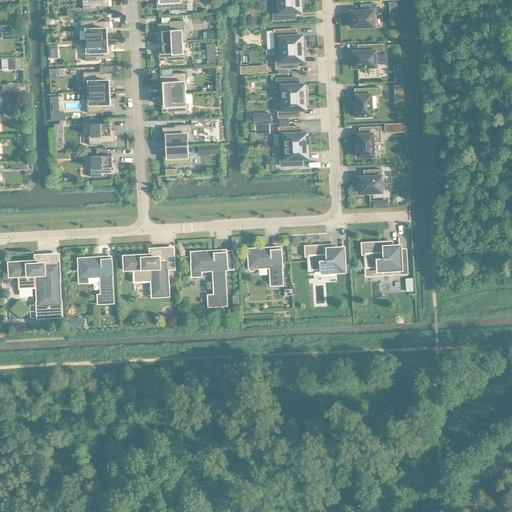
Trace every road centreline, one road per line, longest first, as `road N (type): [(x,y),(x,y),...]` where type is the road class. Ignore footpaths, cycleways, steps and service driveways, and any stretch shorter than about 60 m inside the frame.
road 1 (residential): [(134,0),(145,235)]
road 2 (residential): [(337,225),(326,0)]
road 3 (residential): [(145,235),(337,225)]
road 4 (residential): [(0,243),(145,235)]
